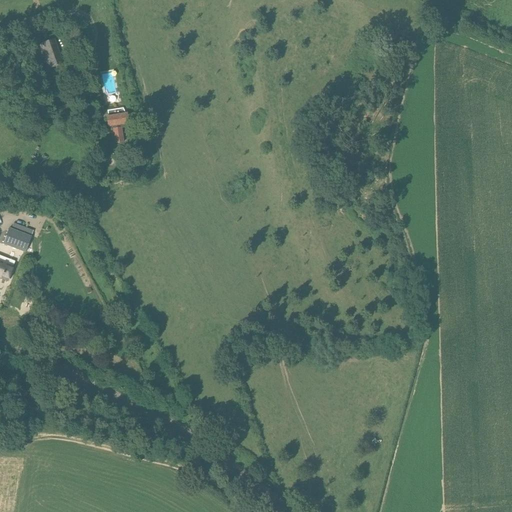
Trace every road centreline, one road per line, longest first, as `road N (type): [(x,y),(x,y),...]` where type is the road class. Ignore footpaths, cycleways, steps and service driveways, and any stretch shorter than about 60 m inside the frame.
road 1 (tertiary): [(287,511),(179,429),(0,344)]
road 2 (track): [(251,511),(175,466),(85,440),(40,437)]
